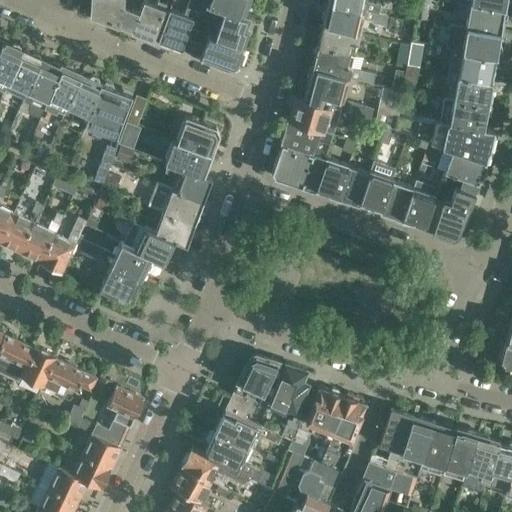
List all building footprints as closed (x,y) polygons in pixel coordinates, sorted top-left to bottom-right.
[(90,0),(92,1),(91,13),(118,23),(118,22),(132,27),(139,11),(124,5),(123,0),(90,0)] [(142,0),(139,11),(132,27),(133,28),(133,29),(154,37),(158,27),(157,27),(165,7),(146,0),(142,0)] [(189,0),(187,7),(199,11),(203,1),(200,0),(189,0)] [(200,0),(203,1),(206,2),(248,17),(248,16),(242,14),(246,4),(249,3),(250,0),(200,0)] [(327,0),(327,1),(364,9),(378,13),(380,3),(366,0),(327,0)] [(413,0),(406,0),(404,18),(410,20),(413,0)] [(428,0),(417,0),(415,15),(423,16),(425,17),(428,0)] [(470,0),(466,25),(501,31),(503,20),(505,19),(507,17),(508,14),(507,12),(504,10),(505,6),(470,0)] [(323,20),(322,23),(359,32),(359,31),(354,29),(357,19),(362,20),(363,17),(372,19),(372,21),(385,24),(387,15),(378,13),(364,9),(327,1),(325,10),(324,11),(322,18),(323,20)] [(205,4),(202,12),(212,16),(218,18),(213,33),(241,44),(246,30),(244,28),(248,17),(206,2),(205,4)] [(185,13),(169,7),(161,29),(162,29),(158,37),(162,38),(162,40),(169,43),(171,42),(182,46),(187,33),(190,34),(199,11),(187,7),(185,13)] [(318,42),(317,45),(349,53),(352,40),(357,41),(359,32),(322,23),(320,32),(319,33),(317,40),(318,42)] [(466,25),(462,48),(497,54),(499,43),(501,42),(503,40),(504,37),(503,35),(500,33),(501,31),(466,25)] [(187,48),(186,49),(199,54),(231,66),(232,67),(238,64),(244,45),(241,44),(213,33),(208,32),(203,43),(199,41),(190,38),(186,48),(187,48)] [(420,42),(410,40),(406,64),(416,66),(420,42)] [(2,41),(0,46),(0,75),(8,79),(22,50),(20,49),(19,45),(14,43),(11,45),(2,41)] [(405,56),(408,43),(398,41),(396,54),(405,56)] [(314,56),(312,65),(343,74),(348,76),(372,82),(375,72),(351,66),(351,65),(346,64),(349,53),(317,45),(317,46),(315,47),(314,53),(314,56)] [(448,71),(457,73),(492,78),(494,68),(498,66),(499,60),(496,57),(497,54),(462,48),(459,65),(450,64),(448,71)] [(22,50),(8,79),(4,88),(23,97),(27,88),(28,88),(41,59),(40,58),(39,54),(34,52),(30,54),(22,50)] [(41,59),(28,88),(19,109),(26,113),(32,99),(43,104),(47,97),(62,64),(54,61),(50,63),(41,59)] [(62,64),(47,97),(48,97),(45,103),(63,111),(68,103),(81,73),(73,70),(72,66),(67,63),(63,65),(62,64)] [(309,77),(306,88),(343,98),(346,87),(341,85),(343,74),(312,65),(311,67),(310,69),(308,75),(309,77)] [(419,68),(408,66),(407,76),(418,78),(419,68)] [(389,86),(397,88),(401,70),(393,69),(389,86)] [(89,77),(81,73),(68,103),(64,111),(86,120),(100,82),(99,81),(98,77),(93,75),(89,77)] [(457,73),(453,96),(491,103),(492,93),(490,90),(492,78),(457,73)] [(104,83),(100,82),(85,123),(117,134),(131,94),(113,87),(112,83),(107,81),(104,83)] [(367,81),(363,104),(343,98),(306,88),(304,96),(332,105),(332,106),(374,120),(383,123),(393,127),(400,91),(382,85),(367,81)] [(400,91),(398,111),(406,112),(409,92),(400,91)] [(292,107),(289,117),(324,129),(332,105),(304,96),(295,94),(295,96),(293,95),(290,107),(292,107)] [(129,113),(126,120),(138,124),(140,117),(144,108),(143,107),(146,99),(135,95),(132,104),(129,113)] [(453,96),(449,119),(484,125),(486,114),(489,113),(491,103),(453,96)] [(155,100),(152,109),(164,113),(167,104),(155,100)] [(394,127),(428,138),(429,139),(452,147),(486,158),(488,149),(489,149),(494,127),(484,126),(484,125),(449,119),(435,117),(398,111),(394,127)] [(180,140),(179,140),(212,152),(219,133),(215,125),(198,118),(196,116),(193,114),(190,115),(185,114),(176,139),(180,140)] [(280,142),(281,142),(271,170),(274,175),(312,188),(324,155),(312,150),(319,127),(287,117),(280,142)] [(138,124),(126,120),(118,143),(131,148),(140,125),(138,124)] [(382,133),(385,124),(371,120),(368,129),(382,134),(382,133)] [(0,134),(7,137),(13,125),(4,121),(0,129),(0,134)] [(391,136),(394,128),(385,124),(382,133),(391,136)] [(428,138),(416,134),(413,143),(425,147),(428,138)] [(350,152),(354,139),(344,136),(340,148),(350,152)] [(44,159),(50,143),(41,139),(34,155),(44,159)] [(179,140),(172,162),(204,174),(209,161),(211,161),(212,157),(211,154),(212,152),(179,140)] [(116,147),(106,143),(93,178),(103,182),(116,147)] [(134,151),(121,146),(116,158),(130,163),(134,151)] [(452,147),(444,170),(462,176),(478,182),(482,171),(485,170),(487,165),(485,162),(486,159),(486,158),(452,147)] [(425,152),(421,162),(432,166),(435,156),(425,152)] [(324,155),(312,188),(314,189),(315,189),(328,193),(328,194),(336,196),(347,163),(324,155)] [(57,167),(65,171),(69,163),(61,159),(57,167)] [(370,168),(358,203),(359,204),(360,202),(366,204),(367,207),(370,208),(373,206),(380,209),(379,211),(380,211),(391,176),(395,167),(373,159),(370,168)] [(176,175),(172,188),(203,199),(204,197),(206,195),(207,192),(207,189),(211,176),(204,174),(172,162),(168,160),(164,170),(176,175)] [(347,163),(336,196),(345,199),(358,203),(370,168),(369,168),(368,170),(347,163)] [(120,176),(110,172),(104,186),(114,190),(120,176)] [(435,192),(424,226),(432,228),(432,229),(451,235),(457,232),(470,204),(473,203),(475,198),(474,195),(479,182),(478,182),(451,172),(442,197),(435,194),(435,192)] [(79,186),(58,176),(54,184),(75,194),(79,186)] [(391,176),(380,211),(393,215),(393,216),(401,219),(413,185),(392,178),(392,176),(391,176)] [(164,209),(164,210),(195,222),(196,219),(198,218),(199,213),(199,211),(203,199),(172,188),(155,182),(151,192),(155,193),(151,204),(164,209)] [(8,197),(12,188),(4,185),(0,193),(8,197)] [(413,185),(401,219),(410,222),(410,221),(424,226),(435,192),(413,185)] [(119,194),(105,188),(98,203),(112,209),(119,194)] [(37,200),(32,210),(39,214),(44,203),(37,200)] [(0,204),(0,239),(14,211),(0,204)] [(34,220),(20,250),(24,252),(25,254),(29,255),(31,255),(41,260),(54,233),(55,231),(63,213),(57,210),(53,218),(51,218),(47,226),(34,220)] [(144,225),(144,226),(175,240),(186,244),(188,241),(190,239),(191,236),(190,233),(195,222),(164,210),(157,230),(144,225)] [(14,211),(0,239),(0,240),(20,250),(34,220),(14,211)] [(54,233),(41,260),(40,262),(61,272),(66,262),(75,242),(86,219),(77,215),(67,238),(54,233)] [(95,228),(98,221),(88,217),(85,223),(95,228)] [(140,234),(135,246),(152,255),(165,261),(166,259),(168,257),(170,254),(170,251),(175,240),(144,226),(132,220),(128,228),(140,234)] [(99,257),(141,277),(146,266),(148,265),(150,262),(150,259),(152,255),(135,246),(121,239),(115,252),(103,247),(82,237),(78,247),(99,257)] [(71,253),(96,264),(106,269),(98,288),(102,290),(103,292),(106,293),(108,293),(124,300),(132,297),(141,277),(99,257),(74,246),(71,253)] [(22,369),(33,346),(4,332),(0,330),(0,371),(17,379),(20,373),(22,369)] [(511,342),(505,341),(505,342),(504,346),(502,347),(500,355),(501,357),(501,359),(504,364),(506,364),(508,367),(511,368),(511,342)] [(22,369),(20,373),(42,384),(49,369),(55,355),(34,345),(33,346),(22,369)] [(231,393),(224,407),(244,416),(253,399),(258,401),(263,391),(271,373),(273,374),(274,369),(278,359),(269,356),(269,357),(256,353),(250,355),(247,362),(246,362),(243,369),(240,374),(237,379),(231,393)] [(49,369),(42,384),(57,391),(61,382),(76,389),(78,383),(90,388),(95,376),(55,356),(55,355),(49,369)] [(279,380),(277,379),(269,399),(296,411),(304,390),(307,381),(302,379),(306,370),(307,370),(307,369),(284,361),(284,362),(285,363),(283,369),(279,380)] [(104,394),(110,382),(100,377),(94,390),(104,394)] [(115,383),(106,404),(117,409),(107,429),(96,423),(92,431),(120,445),(143,396),(115,383)] [(315,395),(307,414),(303,413),(293,439),(289,449),(302,454),(311,431),(323,436),(327,427),(328,427),(341,392),(339,392),(338,388),(333,386),(329,388),(319,385),(315,395)] [(341,392),(328,427),(315,459),(341,470),(354,441),(350,439),(366,400),(354,396),(353,393),(347,391),(344,393),(341,392)] [(75,403),(67,420),(78,425),(90,400),(84,397),(80,406),(75,403)] [(224,407),(214,429),(245,445),(252,448),(259,434),(277,442),(281,434),(261,424),(244,416),(224,407)] [(390,407),(378,443),(384,444),(391,446),(385,465),(395,469),(402,450),(413,414),(390,407)] [(303,412),(297,410),(296,411),(295,411),(291,418),(287,417),(281,433),(293,439),(303,412)] [(413,414),(402,450),(401,453),(409,456),(411,452),(424,456),(435,422),(435,421),(413,414)] [(40,419),(31,415),(26,426),(35,430),(40,419)] [(78,426),(91,431),(95,423),(82,417),(78,426)] [(0,430),(7,433),(11,424),(0,419),(0,430)] [(13,422),(8,433),(17,437),(22,426),(13,422)] [(455,428),(435,422),(424,456),(421,466),(441,472),(445,463),(445,461),(456,427),(455,427),(455,428)] [(35,430),(26,426),(21,437),(30,441),(35,430)] [(478,431),(468,428),(466,430),(456,427),(445,461),(466,468),(478,431)] [(214,429),(204,451),(212,455),(248,475),(254,478),(257,480),(263,469),(247,460),(252,448),(245,445),(214,429)] [(91,431),(81,451),(110,466),(120,445),(91,431)] [(466,468),(486,475),(487,475),(498,440),(490,438),(489,434),(478,431),(466,468)] [(486,475),(485,479),(479,502),(487,503),(493,481),(507,485),(511,471),(511,440),(510,440),(507,441),(506,441),(505,442),(498,440),(487,475),(486,475)] [(192,444),(181,464),(183,466),(211,481),(209,479),(216,467),(223,471),(244,482),(248,475),(212,455),(204,451),(192,444)] [(314,459),(302,454),(289,449),(273,488),(297,500),(314,459)] [(80,474),(79,476),(86,480),(101,486),(110,466),(81,451),(72,471),(80,474)] [(295,501),(288,511),(323,511),(341,470),(315,459),(297,501),(295,501)] [(358,487),(350,506),(366,511),(405,511),(415,476),(395,470),(382,465),(368,460),(358,487)] [(398,461),(396,468),(403,471),(405,463),(398,461)] [(57,464),(47,485),(77,499),(86,480),(79,476),(80,474),(57,464)] [(173,483),(171,486),(176,489),(178,490),(189,496),(190,494),(200,500),(211,481),(183,466),(178,474),(176,476),(174,480),(173,483)] [(47,485),(38,505),(53,511),(70,511),(77,499),(47,485)] [(220,485),(216,491),(224,496),(227,490),(220,485)] [(178,490),(168,509),(173,511),(203,511),(207,504),(200,500),(190,494),(189,496),(178,490)] [(273,511),(278,511),(287,496),(277,491),(267,508),(269,509),(273,511)] [(412,501),(408,511),(425,511),(428,506),(412,501)]
